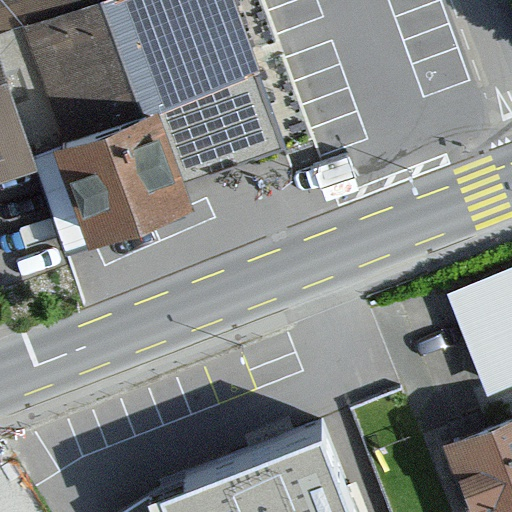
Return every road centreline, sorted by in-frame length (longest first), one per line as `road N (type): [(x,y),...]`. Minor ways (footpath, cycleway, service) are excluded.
road 1 (tertiary): [(511,183),(0,379)]
road 2 (residential): [(465,0),(511,121)]
